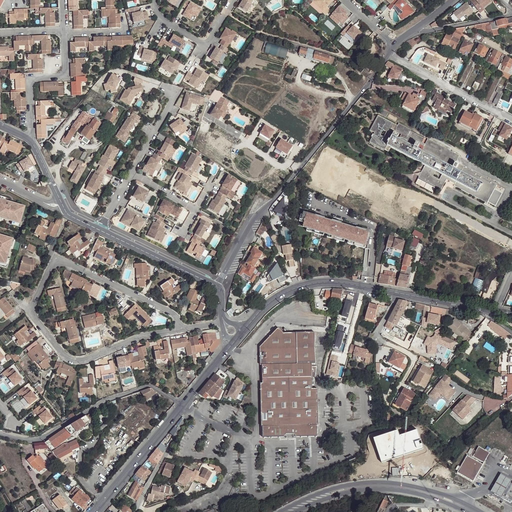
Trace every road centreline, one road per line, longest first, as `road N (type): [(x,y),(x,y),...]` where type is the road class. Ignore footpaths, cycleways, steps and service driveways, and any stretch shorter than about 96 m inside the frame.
road 1 (unclassified): [(395,45),(255,214),(218,286)]
road 2 (residential): [(0,432),(35,439),(109,397),(149,386),(183,404)]
road 3 (primary): [(288,511),(337,490),(382,485),(426,491),(472,511)]
road 4 (residential): [(218,286),(64,209)]
road 5 (unclassified): [(397,293),(309,283),(282,294),(246,326)]
road 6 (unclassified): [(183,404),(93,511)]
road 7 (residential): [(183,404),(184,418),(135,511)]
